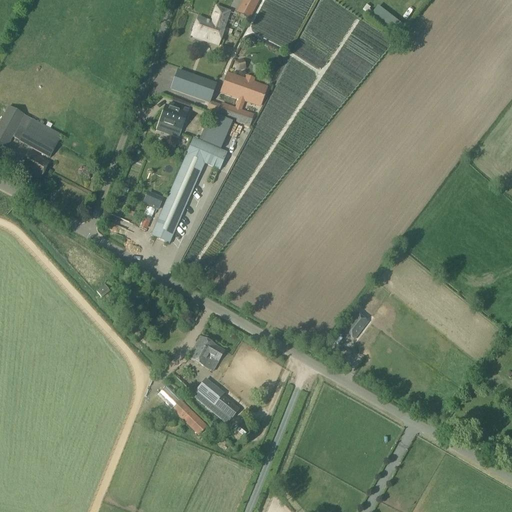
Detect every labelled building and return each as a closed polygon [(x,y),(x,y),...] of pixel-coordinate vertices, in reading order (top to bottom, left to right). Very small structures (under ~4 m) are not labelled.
[(243,0),(240,7),(248,11),(244,18),(249,20),(259,0),(243,0)] [(216,8),(211,23),(215,25),(209,42),(217,45),(224,28),(223,28),(228,13),(216,8)] [(215,25),(211,23),(198,19),(192,36),(194,37),(195,39),(200,41),(202,40),(209,42),(215,25)] [(178,70),(171,88),(209,102),(216,83),(178,70)] [(224,81),(219,80),(211,103),(220,107),(217,115),(250,127),(253,117),(257,119),(261,108),(260,107),(267,88),(227,73),(224,81)] [(166,106),(156,132),(170,137),(174,129),(180,131),(181,130),(188,110),(181,107),(180,111),(166,106)] [(8,108),(0,122),(0,148),(5,151),(12,138),(20,142),(19,142),(49,158),(62,136),(24,116),(8,108)] [(210,109),(207,114),(214,117),(217,112),(210,109)] [(151,233),(150,237),(169,245),(201,171),(204,165),(219,171),(226,153),(193,139),(185,157),(183,163),(182,162),(151,233)] [(30,153),(21,169),(40,179),(49,164),(30,153)] [(148,193),(143,204),(158,211),(163,200),(148,193)] [(140,227),(145,229),(148,222),(143,220),(140,227)] [(356,314),(343,332),(354,340),(368,323),(356,314)] [(200,337),(188,358),(205,368),(210,358),(218,362),(225,352),(216,347),(216,346),(200,337)] [(175,367),(173,371),(181,377),(183,374),(175,367)] [(205,381),(193,395),(226,424),(239,409),(205,381)] [(166,387),(158,395),(198,435),(206,426),(166,387)]
